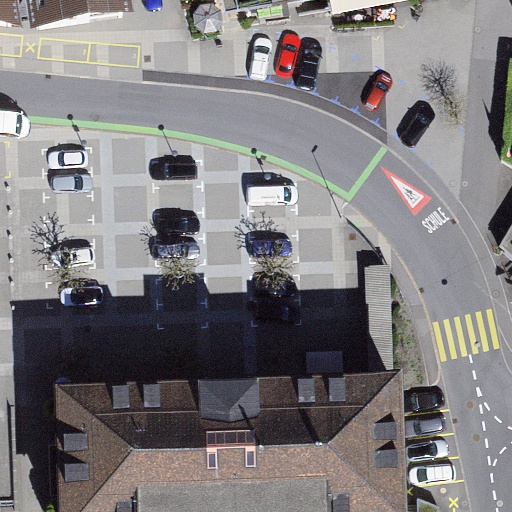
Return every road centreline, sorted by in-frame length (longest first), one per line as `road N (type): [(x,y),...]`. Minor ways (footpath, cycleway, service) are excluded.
road 1 (residential): [(0,99),(243,122),(335,153),(405,210),(459,314)]
road 2 (unclassified): [(459,314),(484,438)]
